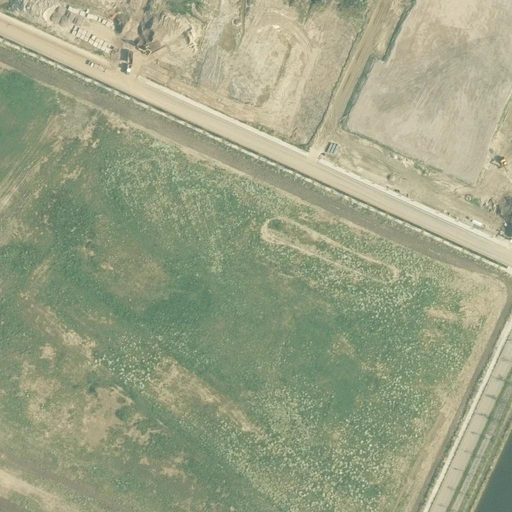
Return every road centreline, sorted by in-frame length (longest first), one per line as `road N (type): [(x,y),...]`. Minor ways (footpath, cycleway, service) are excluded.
road 1 (unclassified): [(0,28),(511,259)]
road 2 (unclassified): [(511,346),(437,511)]
